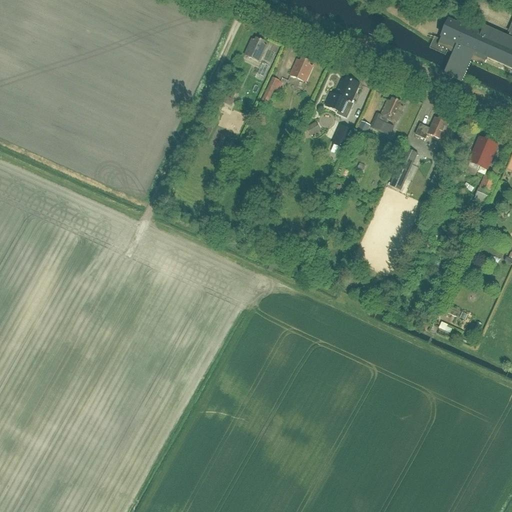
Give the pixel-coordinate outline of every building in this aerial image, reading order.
[(437,47),(453,54),(452,55),(445,72),(443,75),(443,76),(462,84),(463,81),(471,65),(472,62),(484,68),(484,67),(488,59),(511,69),(511,39),(508,38),(485,28),(481,36),(450,22),(449,21),(441,38),(439,43),(438,46),(437,47)] [(265,43),(256,39),(255,42),(251,40),(244,55),(260,63),(267,47),(264,45),(265,43)] [(311,63),(302,59),(300,63),(296,61),(290,76),(306,83),(313,67),(310,66),(311,63)] [(278,92),(282,83),(273,79),(262,102),(269,105),(275,90),(278,92)] [(356,83),(347,79),(346,82),(342,80),(335,96),(331,94),(325,107),(339,113),(344,101),(351,104),(359,88),(355,86),(356,83)] [(232,108),(235,101),(221,95),(218,101),(232,108)] [(387,102),(381,116),(377,115),(372,128),(384,133),(388,125),(390,120),(397,123),(403,108),(400,107),(401,104),(392,100),(391,103),(387,102)] [(327,118),(321,133),(325,135),(332,120),(327,118)] [(441,141),(448,125),(435,119),(430,129),(420,125),(416,136),(426,140),(428,135),(441,141)] [(364,139),(370,127),(361,122),(355,135),(364,139)] [(311,137),(321,131),(316,123),(306,129),(311,137)] [(343,134),(338,132),(332,145),(345,151),(354,132),(346,129),(343,134)] [(481,139),(470,164),(485,171),(496,146),(481,139)] [(393,178),(405,183),(418,155),(406,150),(393,178)] [(477,182),(479,177),(473,174),(471,180),(477,182)] [(491,194),(497,180),(486,174),(479,189),(491,194)] [(487,206),(492,195),(479,189),(474,200),(487,206)]
